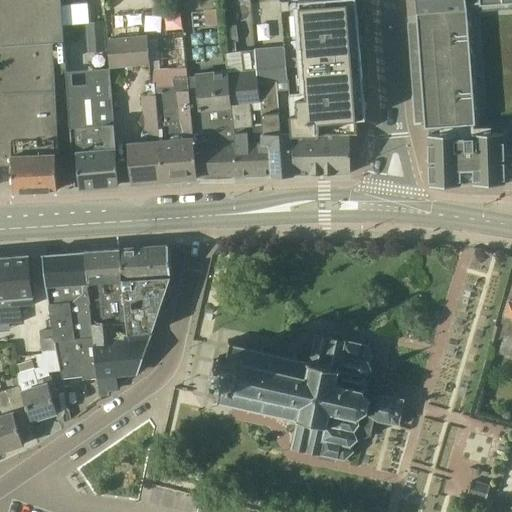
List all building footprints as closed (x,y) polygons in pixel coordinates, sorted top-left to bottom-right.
[(0,0),(0,46),(41,44),(64,42),(65,42),(64,18),(62,4),(62,0),(0,0)] [(342,134),(342,132),(342,120),(349,120),(358,119),(366,118),(365,105),(356,0),(301,0),(299,0),(307,97),(297,98),(298,113),(290,114),(292,135),(342,134)] [(511,179),(511,0),(417,0),(419,21),(426,126),(431,125),(432,133),(430,133),(431,163),(432,163),(432,172),(459,172),(459,182),(459,183),(463,183),(463,179),(475,179),(475,183),(507,182),(507,180),(511,179)] [(281,11),(282,11),(288,10),(288,1),(281,2),(280,2),(281,11)] [(87,3),(62,4),(64,18),(88,16),(87,3)] [(87,23),(89,53),(104,52),(102,22),(87,23)] [(227,43),(238,42),(236,25),(226,26),(227,43)] [(148,35),(109,39),(111,67),(151,63),(148,35)] [(64,42),(41,44),(0,46),(0,93),(55,91),(53,59),(65,58),(64,42)] [(290,114),(284,45),(255,48),(257,69),(257,72),(259,94),(261,115),(264,143),(270,142),(271,147),(272,161),(273,175),(274,175),(273,176),(295,175),(293,156),(292,135),(290,114)] [(251,49),(228,52),(230,70),(253,68),(251,49)] [(296,57),(286,58),(286,67),(297,66),(296,57)] [(80,188),(100,186),(120,184),(117,153),(111,69),(93,70),(94,89),(73,91),(76,127),(80,188)] [(257,72),(257,69),(229,72),(231,94),(238,176),(273,175),(272,161),(271,147),(270,142),(264,143),(261,115),(259,94),(257,72)] [(193,129),(198,177),(238,176),(231,94),(229,72),(228,70),(196,73),(196,75),(188,76),(191,104),(193,129)] [(155,82),(156,90),(159,118),(159,123),(160,134),(162,155),(164,180),(198,177),(193,129),(191,104),(188,76),(188,71),(173,72),(174,80),(155,82)] [(151,138),(129,140),(133,183),(164,180),(162,155),(160,134),(159,123),(159,118),(156,90),(142,91),(144,109),(143,109),(141,120),(145,126),(147,126),(147,130),(151,130),(151,138)] [(56,155),(60,155),(55,91),(0,93),(0,165),(13,165),(15,192),(59,190),(56,155)] [(342,134),(292,135),(293,156),(295,175),(296,175),(296,174),(351,173),(351,134),(342,134)] [(129,293),(168,290),(172,277),(170,246),(121,250),(123,281),(128,281),(129,293)] [(121,250),(85,252),(95,345),(116,343),(114,316),(128,315),(128,323),(131,322),(129,293),(128,281),(123,281),(121,250)] [(57,350),(59,370),(60,378),(85,376),(85,378),(99,377),(95,345),(85,252),(44,255),(57,348),(57,350)] [(0,329),(0,326),(13,324),(25,323),(23,307),(36,305),(35,295),(36,295),(30,256),(0,258),(0,333),(1,334),(0,329)] [(153,333),(168,290),(129,293),(131,322),(128,323),(130,336),(153,333)] [(511,302),(507,316),(511,317),(511,319),(505,342),(503,341),(499,353),(511,356),(511,302)] [(298,359),(299,355),(245,343),(244,347),(232,344),(229,340),(227,341),(230,346),(227,362),(218,360),(214,360),(209,381),(213,382),(213,383),(221,389),(218,400),(214,403),(215,406),(220,403),(232,405),(231,410),(290,423),(289,424),(288,425),(293,434),(296,434),(293,451),(320,456),(319,458),(337,462),(338,458),(344,459),(353,451),(351,445),(357,440),(360,440),(372,436),(376,418),(380,420),(399,423),(404,400),(386,396),(388,387),(378,385),(378,380),(374,369),(372,369),(369,361),(373,357),(369,346),(362,344),(363,340),(345,336),(344,340),(318,335),(314,349),(312,348),(312,347),(303,353),(304,354),(303,361),(298,359)] [(42,351),(57,349),(55,341),(54,337),(40,339),(42,351)] [(101,395),(102,395),(109,394),(109,390),(118,389),(117,375),(139,372),(151,340),(116,343),(95,345),(99,377),(101,395)] [(21,386),(30,413),(32,421),(58,413),(53,398),(57,397),(49,371),(59,370),(57,350),(37,355),(40,368),(19,374),(19,377),(20,384),(21,386)] [(21,386),(7,390),(0,391),(0,413),(1,416),(0,416),(0,452),(4,451),(8,453),(12,451),(14,448),(25,445),(16,417),(30,413),(21,386)] [(472,481),(468,495),(487,500),(490,487),(472,481)] [(146,509),(156,511),(200,511),(204,497),(154,483),(146,509)]
